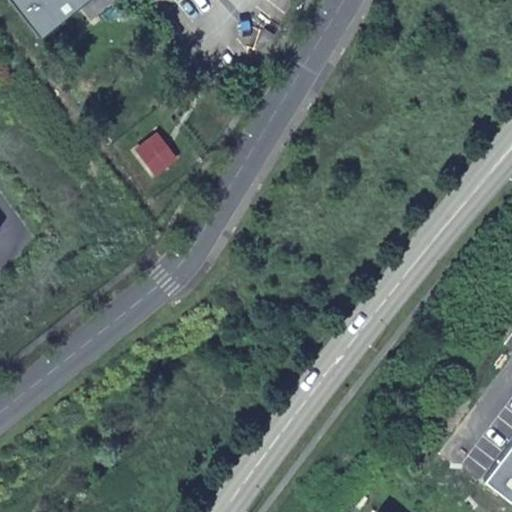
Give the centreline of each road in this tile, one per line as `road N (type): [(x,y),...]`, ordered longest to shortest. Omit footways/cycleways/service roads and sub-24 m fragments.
road 1 (residential): [(347,0),(182,267),(0,414)]
road 2 (secondary): [(511,145),(402,272),(218,511)]
